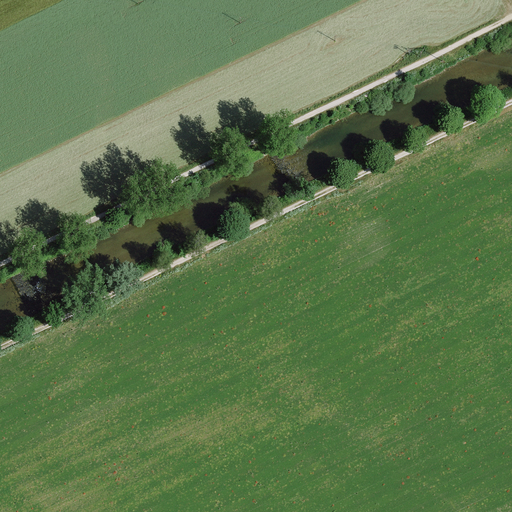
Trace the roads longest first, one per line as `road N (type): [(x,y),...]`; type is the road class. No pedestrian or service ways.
road 1 (track): [(0,350),(511,103)]
road 2 (track): [(511,16),(0,261)]
